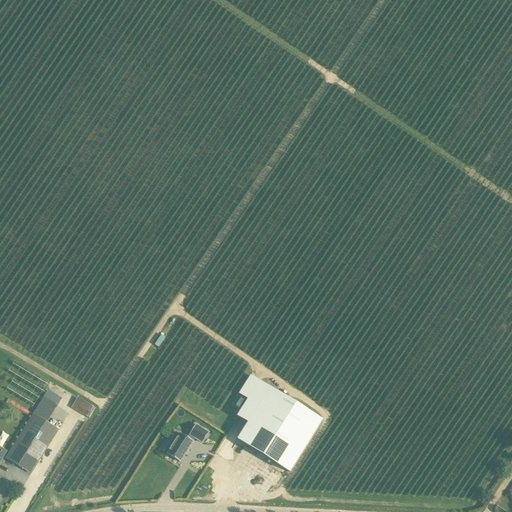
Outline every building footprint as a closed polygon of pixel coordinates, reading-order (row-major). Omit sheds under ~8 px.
[(7,392),(36,409),(52,380),(17,360),(9,374),(15,378),(7,392)] [(321,421),(250,376),(239,394),(249,401),(239,418),(248,423),(237,440),(289,473),(321,421)] [(79,396),(73,407),(91,418),(98,407),(79,396)] [(31,475),(58,431),(33,415),(6,459),(31,475)] [(167,455),(180,463),(193,442),(192,442),(194,438),(202,443),(208,433),(195,425),(189,435),(190,436),(187,439),(180,434),(179,435),(175,433),(171,439),(175,442),(167,455)] [(279,488),(283,476),(272,472),(267,484),(279,488)]
